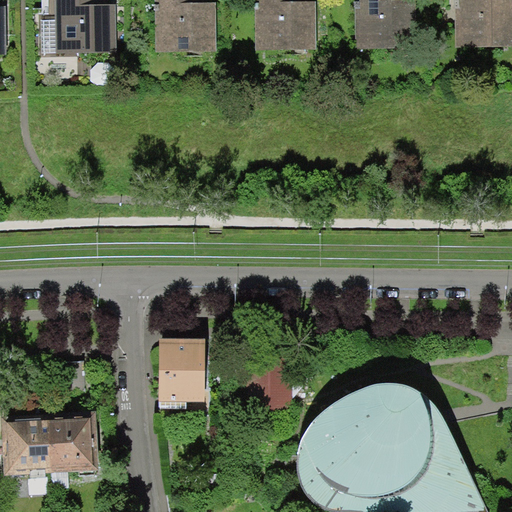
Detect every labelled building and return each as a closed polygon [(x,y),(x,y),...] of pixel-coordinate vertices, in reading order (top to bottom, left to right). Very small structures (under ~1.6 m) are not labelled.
[(42,0),(44,53),(114,52),(113,5),(102,5),(101,0),(42,0)] [(158,10),(158,33),(179,33),(179,50),(213,50),(213,4),(201,4),(201,0),(157,0),(158,5),(154,5),(154,10),(158,10)] [(254,8),(258,8),(258,32),(278,31),(279,49),(313,48),(313,2),(301,2),(301,0),(257,0),(257,3),(254,3),(254,8)] [(358,7),(358,30),(378,30),(379,47),(413,47),(413,1),(401,1),(401,0),(357,0),(357,1),(354,2),(354,7),(358,7)] [(458,29),(478,28),(479,46),(511,45),(511,0),(454,0),(454,8),(457,8),(458,29)] [(174,396),(174,398),(202,398),(203,341),(180,340),(161,340),(161,395),(174,396)] [(219,387),(219,356),(209,355),(208,387),(219,387)] [(259,356),(249,356),(248,412),(289,413),(290,357),(259,356)] [(85,391),(84,360),(49,362),(51,393),(85,391)] [(448,504),(444,490),(474,482),(443,416),(432,401),(413,387),(391,382),(373,384),(364,387),(358,391),(354,396),(349,404),(339,405),(333,406),(320,413),(310,423),(301,439),(298,449),(297,466),(299,478),(308,497),(314,503),(321,507),(328,510),(339,511),(380,511),(404,511),(424,508),(448,504)] [(56,417),(48,417),(50,468),(68,467),(68,469),(96,467),(94,433),(92,433),(92,415),(86,415),(86,411),(70,412),(71,416),(56,417)] [(8,470),(50,468),(48,417),(26,419),(26,417),(24,415),(18,415),(12,415),(11,417),(11,419),(5,420),(6,438),(3,438),(4,454),(7,454),(8,470)]
